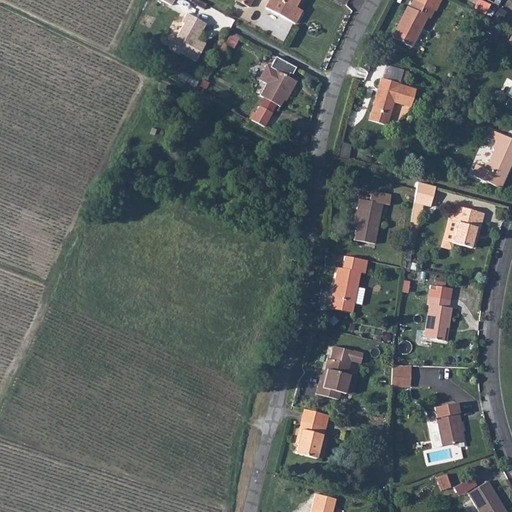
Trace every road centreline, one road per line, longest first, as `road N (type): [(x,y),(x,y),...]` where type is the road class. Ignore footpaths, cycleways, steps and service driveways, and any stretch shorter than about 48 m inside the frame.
road 1 (residential): [(372,0),(322,128),(304,295),(249,511)]
road 2 (track): [(318,163),(0,6)]
road 3 (residential): [(511,454),(491,365),(511,239)]
